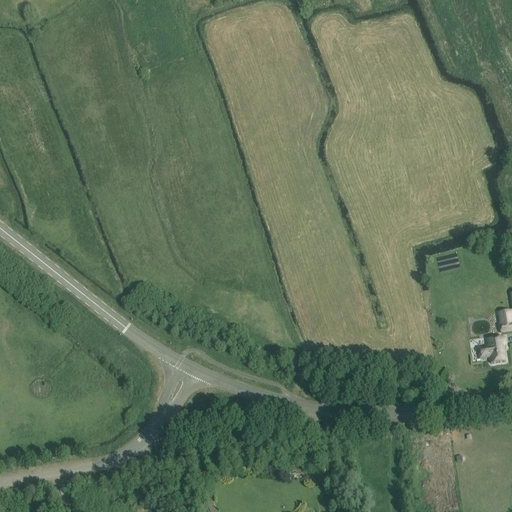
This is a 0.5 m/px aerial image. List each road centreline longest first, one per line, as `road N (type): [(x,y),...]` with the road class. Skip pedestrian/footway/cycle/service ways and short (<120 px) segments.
road 1 (tertiary): [(198,372),(260,396),(344,413),(511,401)]
road 2 (tertiary): [(179,362),(0,229)]
road 3 (unclassified): [(0,483),(121,456),(165,410)]
